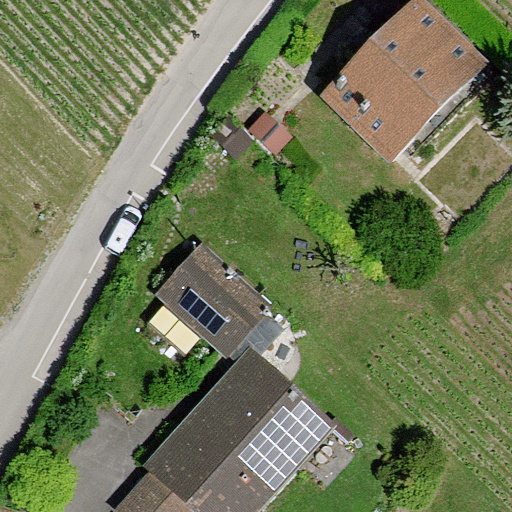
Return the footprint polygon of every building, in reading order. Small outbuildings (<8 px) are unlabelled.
[(427,12),(334,106),(397,167),(489,74),(427,12)] [(267,117),(252,133),(276,157),(292,140),(267,117)] [(255,144),(231,120),(215,136),(239,160),(255,144)] [(278,310),(213,252),(171,300),(236,358),(278,310)] [(164,476),(132,511),(204,511),(205,511),(263,511),(337,428),(260,360),(160,472),(164,476)]
